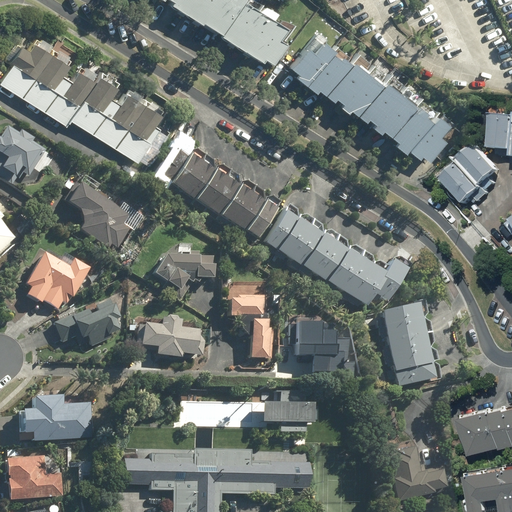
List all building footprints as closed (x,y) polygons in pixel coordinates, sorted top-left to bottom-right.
[(277,39),(284,28),(240,0),(159,0),(161,1),(161,0),(167,0),(172,3),(170,7),(200,25),(202,22),(221,34),(219,37),(260,63),(262,59),(270,65),(284,43),(277,39)] [(394,145),(405,153),(407,150),(419,159),(421,156),(430,162),(445,142),(439,138),(450,123),(436,113),(434,118),(313,33),(289,68),(298,74),(295,78),(316,93),(318,90),(333,101),(334,99),(341,104),(339,107),(347,112),(349,110),(365,121),(367,118),(374,123),(371,127),(380,133),(382,130),(397,141),(394,145)] [(12,63),(0,82),(0,84),(67,127),(71,119),(139,161),(160,128),(154,125),(161,114),(127,92),(121,102),(111,96),(118,85),(99,73),(95,79),(78,68),(71,79),(62,74),(69,63),(34,41),(29,48),(21,43),(10,61),(12,63)] [(511,148),(511,114),(498,113),(494,147),(511,148)] [(42,149),(5,125),(0,132),(0,153),(0,154),(0,175),(11,183),(21,168),(27,171),(42,149)] [(505,171),(483,144),(465,159),(468,163),(487,186),(505,171)] [(168,190),(191,154),(177,145),(154,181),(168,190)] [(191,154),(168,190),(193,205),(215,170),(191,154)] [(487,186),(468,163),(447,180),(468,205),(489,188),(487,186)] [(215,170),(193,205),(217,221),(240,186),(215,170)] [(130,216),(76,181),(65,199),(84,212),(79,219),(84,222),(79,229),(109,249),(111,245),(117,249),(130,228),(125,224),(130,216)] [(240,186),(217,221),(242,237),(265,201),(240,186)] [(265,201),(242,237),(255,245),(278,210),(265,201)] [(366,312),(376,295),(387,301),(407,269),(392,260),(384,273),(285,211),(262,247),(366,312)] [(4,217),(0,212),(0,251),(16,237),(0,220),(4,217)] [(69,267),(43,252),(25,285),(30,288),(26,295),(41,304),(42,301),(58,309),(62,302),(67,305),(71,296),(73,297),(90,266),(74,258),(69,267)] [(180,290),(186,280),(201,281),(201,277),(214,278),(215,265),(212,265),(213,257),(167,254),(154,274),(180,290)] [(227,298),(227,316),(267,317),(267,296),(237,295),(236,298),(227,298)] [(86,310),(53,323),(60,343),(75,337),(78,347),(90,343),(91,347),(111,339),(109,334),(120,330),(116,319),(119,318),(112,299),(97,305),(96,302),(84,307),(86,310)] [(434,376),(419,302),(364,313),(368,330),(379,328),(381,338),(386,337),(388,347),(382,348),(388,379),(394,378),(395,384),(434,376)] [(199,338),(200,330),(181,328),(181,319),(162,317),(161,325),(139,323),(138,345),(157,346),(157,356),(181,357),(181,354),(203,355),(204,338),(199,338)] [(268,320),(252,319),(250,357),(268,358),(270,330),(268,330),(268,320)] [(286,330),(285,341),(297,342),(297,347),(309,348),(308,352),(320,353),(319,371),(341,373),(342,351),(337,350),(338,331),(325,330),(326,327),(299,325),(298,331),(286,330)] [(189,389),(178,389),(178,402),(188,402),(189,389)] [(279,402),(263,401),(262,421),(279,422),(278,432),(305,433),(306,423),(314,423),(315,404),(306,403),(307,392),(280,391),(279,402)] [(31,433),(31,441),(90,439),(89,405),(61,406),(60,396),(31,397),(32,409),(21,409),(22,433),(31,433)] [(511,409),(467,417),(474,455),(511,447),(511,409)] [(411,446),(389,453),(403,500),(433,491),(433,489),(445,485),(440,467),(419,473),(411,446)] [(194,453),(152,452),(152,460),(125,459),(125,483),(149,484),(149,489),(172,489),(171,511),(163,511),(158,511),(220,511),(221,493),(275,494),(275,486),(308,487),(309,450),(194,448),(194,453)] [(9,499),(11,499),(63,496),(61,474),(46,475),(45,457),(7,460),(9,499)] [(507,499),(509,511),(511,511),(511,468),(472,472),(475,511),(492,511),(491,500),(507,499)]
